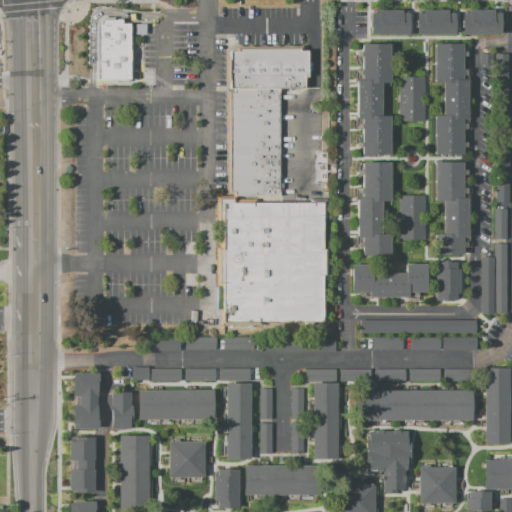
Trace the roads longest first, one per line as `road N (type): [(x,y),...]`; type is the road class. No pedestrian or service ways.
road 1 (secondary): [(31,445),(31,213)]
road 2 (secondary): [(31,132),(31,0)]
